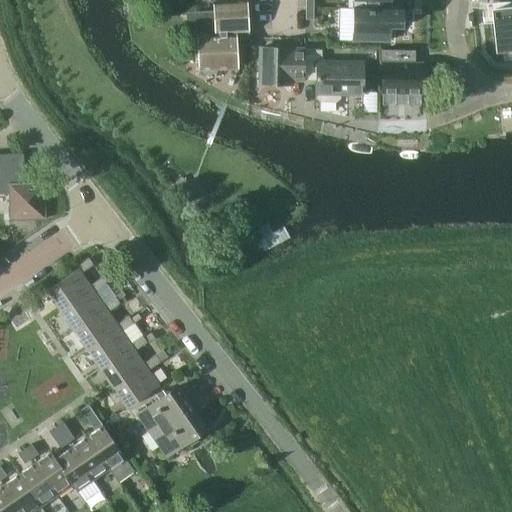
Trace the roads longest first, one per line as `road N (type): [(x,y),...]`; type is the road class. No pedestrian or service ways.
road 1 (unclassified): [(337,511),(100,214)]
road 2 (residential): [(482,84),(462,110),(399,127),(301,109)]
road 3 (unclassified): [(100,214),(0,78)]
road 4 (residential): [(0,284),(100,214)]
